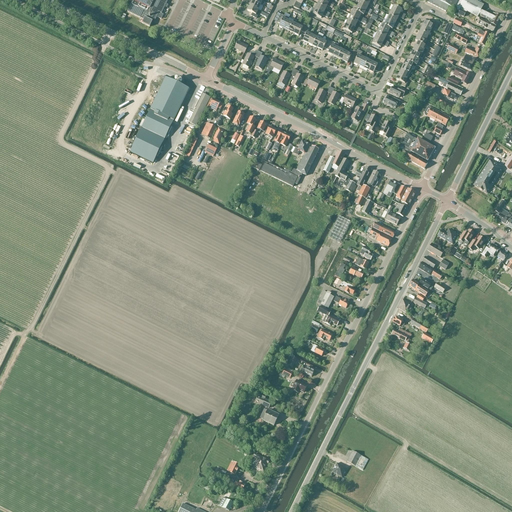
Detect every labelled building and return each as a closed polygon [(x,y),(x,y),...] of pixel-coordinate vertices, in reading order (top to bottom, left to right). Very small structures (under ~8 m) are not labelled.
[(144,20),(142,24),(150,28),(153,21),(150,20),(151,19),(155,21),(159,13),(162,14),(168,0),(131,0),(132,0),(126,12),(144,20)] [(320,0),(317,5),(326,9),(327,6),(332,9),(333,7),(320,0)] [(460,9),(477,17),(478,15),(481,10),(483,5),(472,0),(436,0),(438,1),(441,2),(444,4),(446,5),(449,6),(459,12),(460,9)] [(261,5),(252,1),(250,6),(258,10),(261,5)] [(360,2),(357,6),(371,13),(372,11),(367,9),(368,6),(360,2)] [(329,14),(324,12),(326,9),(317,5),(315,10),(328,16),(329,14)] [(256,15),(258,10),(250,6),(247,11),(252,13),(251,16),(256,19),(258,16),(256,15)] [(365,13),(370,15),(371,13),(357,6),(355,11),(361,15),(363,16),(365,13)] [(393,6),(391,11),(404,18),(405,16),(400,13),(402,10),(393,6)] [(327,18),(328,16),(315,10),(312,15),(321,19),(322,16),(327,18)] [(361,15),(355,11),(353,10),(350,15),(364,22),(365,23),(367,20),(360,17),(361,15)] [(486,13),(481,10),(478,15),(491,22),(491,24),(496,26),(500,17),(493,14),(492,16),(486,13)] [(398,18),(403,20),(404,18),(391,11),(389,16),(397,20),(398,18)] [(278,20),(277,23),(280,24),(279,27),(284,29),(288,21),(289,19),(290,16),(285,14),(284,16),(281,15),(278,20)] [(350,15),(348,20),(356,24),(358,22),(363,24),(364,22),(350,15)] [(396,23),(397,20),(389,16),(386,21),(399,28),(401,25),(396,23)] [(479,18),(476,24),(493,32),(495,27),(479,18)] [(356,24),(348,20),(346,25),(359,32),(359,31),(361,32),(362,30),(355,27),(356,24)] [(293,23),(288,21),(284,29),(288,32),(293,23)] [(293,23),(288,32),(293,34),(298,26),(295,24),(296,22),(294,21),(293,23)] [(398,30),(399,28),(386,21),(384,26),(390,29),(392,30),(394,27),(398,30)] [(425,22),(422,27),(431,31),(433,26),(437,28),(438,25),(431,22),(429,24),(425,22)] [(300,27),(298,26),(293,34),(298,36),(301,32),(303,33),(306,27),(301,25),(300,27)] [(358,34),(359,32),(346,25),(343,30),(344,30),(343,33),(349,36),(350,33),(351,34),(353,31),(358,34)] [(382,25),(379,30),(393,36),(394,37),(396,34),(394,34),(389,32),(390,29),(384,26),(382,25)] [(463,30),(453,26),(452,30),(461,34),(463,30)] [(303,41),(308,44),(312,35),(307,33),(309,29),(306,27),(303,33),(306,34),(303,41)] [(422,27),(420,32),(428,36),(431,31),(422,27)] [(377,31),(376,32),(376,34),(377,34),(385,39),(386,36),(391,39),(393,36),(379,30),(378,30),(377,31)] [(480,31),(477,36),(481,38),(487,41),(488,40),(489,40),(490,38),(489,37),(490,36),(480,31)] [(420,32),(418,36),(426,41),(428,36),(420,32)] [(317,38),(312,46),(317,49),(322,40),(324,36),(319,33),(317,38)] [(384,41),(385,39),(377,34),(374,39),(388,46),(389,44),(384,41)] [(457,34),(454,38),(466,45),(468,41),(457,34)] [(308,44),(312,46),(317,38),(312,35),(308,44)] [(418,36),(415,41),(417,42),(420,44),(423,45),(424,45),(426,46),(427,47),(428,45),(424,43),(426,41),(418,36)] [(487,41),(481,38),(478,44),(484,47),(487,41)] [(387,48),(388,46),(374,39),(372,44),(373,45),(372,46),(378,49),(379,48),(380,48),(382,46),(387,48)] [(326,50),(327,48),(330,42),(327,41),(326,43),(322,40),(317,49),(322,51),(324,48),(326,50)] [(239,58),(237,61),(240,62),(242,59),(248,47),(238,42),(236,45),(235,49),(242,52),(239,58)] [(333,43),(330,42),(327,48),(326,50),(329,51),(328,54),(333,56),(337,48),(332,45),(333,43)] [(417,42),(415,47),(423,52),(425,49),(427,50),(428,47),(427,47),(426,46),(424,45),(423,45),(420,44),(417,42)] [(458,50),(449,45),(446,49),(456,54),(458,50)] [(415,47),(413,52),(423,57),(424,55),(422,54),(423,52),(415,47)] [(467,48),(465,53),(478,59),(483,50),(477,47),(474,52),(467,48)] [(337,48),(333,56),(337,59),(342,50),(342,49),(340,48),(340,49),(337,48)] [(337,59),(342,61),(347,53),(342,50),(337,59)] [(356,59),(354,64),(359,66),(363,58),(360,57),(362,52),(357,50),(356,52),(353,58),(356,59)] [(351,57),(353,58),(356,52),(353,51),(353,52),(350,51),(349,54),(347,53),(342,61),(347,64),(351,57)] [(413,52),(410,57),(419,61),(420,58),(422,59),(423,57),(413,52)] [(259,59),(256,67),(262,70),(267,60),(261,57),(262,54),(259,53),(257,58),(259,59)] [(248,55),(243,65),(249,68),(254,58),(248,55)] [(466,55),(460,67),(472,72),(478,61),(466,55)] [(408,61),(408,62),(416,66),(419,61),(410,57),(408,61)] [(363,58),(359,66),(364,69),(368,61),(369,59),(366,58),(365,60),(363,58)] [(368,61),(364,69),(368,71),(373,63),(372,63),(373,61),(371,60),(369,59),(368,61)] [(272,64),(269,62),(267,68),(264,74),(266,75),(269,74),(270,72),(272,71),(274,68),(280,72),(282,69),(284,65),(274,60),(272,64)] [(406,60),(403,65),(412,69),(413,67),(415,68),(416,66),(408,62),(408,61),(406,60)] [(373,63),(368,71),(373,74),(375,71),(378,73),(381,65),(378,63),(376,62),(375,64),(373,63)] [(412,69),(403,65),(401,70),(409,74),(411,75),(412,76),(413,73),(410,72),(412,69)] [(462,80),(461,82),(466,85),(471,76),(457,68),(453,75),(462,80)] [(294,82),(292,85),(298,88),(304,78),(297,75),(298,72),(293,69),(290,75),(293,76),(291,80),(294,82)] [(410,77),(411,75),(409,74),(401,70),(399,75),(407,79),(408,76),(410,77)] [(284,72),(279,83),(285,86),(290,76),(284,72)] [(399,75),(396,80),(398,81),(397,84),(400,85),(401,86),(405,88),(406,85),(408,83),(406,82),(407,79),(399,75)] [(449,77),(447,81),(449,82),(457,86),(458,83),(459,82),(449,77)] [(153,164),(165,139),(173,121),(189,89),(166,78),(150,110),(151,110),(130,153),(153,164)] [(318,87),(320,83),(310,78),(308,81),(306,80),(303,86),(306,87),(307,85),(317,90),(318,87)] [(456,88),(457,87),(440,78),(438,82),(447,86),(446,89),(460,96),(462,91),(456,88)] [(430,89),(434,90),(436,86),(427,82),(423,89),(429,92),(430,89)] [(332,95),(328,103),(334,106),(340,96),(333,93),(335,90),(329,87),(327,93),(332,95)] [(403,96),(406,91),(399,88),(398,90),(392,87),(389,94),(399,98),(401,95),(403,96)] [(320,90),(315,101),(316,102),(317,103),(318,103),(321,104),(326,94),(320,90)] [(444,90),(442,95),(457,103),(459,98),(444,90)] [(189,123),(191,124),(196,127),(210,98),(203,94),(196,109),(189,123)] [(435,104),(435,103),(453,111),(456,105),(434,94),(430,102),(435,104)] [(342,105),(343,103),(348,105),(347,108),(351,110),(354,105),(356,101),(346,96),(344,99),(342,98),(339,104),(342,105)] [(392,102),(386,99),(384,104),(394,109),(396,105),(398,106),(400,101),(394,98),(392,102)] [(213,99),(212,102),(209,108),(216,112),(218,108),(220,109),(223,104),(220,103),(213,99)] [(356,108),(351,119),(357,122),(363,112),(365,113),(368,107),(365,105),(361,111),(356,108)] [(228,107),(224,114),(226,114),(224,117),(230,120),(232,117),(230,117),(233,109),(230,108),(228,107)] [(425,115),(426,116),(427,117),(439,123),(436,127),(434,132),(440,136),(442,130),(438,128),(440,124),(445,126),(450,118),(428,107),(426,110),(427,110),(425,113),(425,114),(425,115)] [(239,127),(242,120),(244,119),(244,116),(244,115),(239,112),(237,114),(237,116),(236,116),(233,124),(239,127)] [(370,128),(369,131),(374,133),(378,126),(375,124),(378,119),(371,116),(366,126),(370,128)] [(250,126),(246,132),(252,135),(254,130),(255,128),(253,127),(256,120),(250,117),(247,124),(250,126)] [(254,130),(252,135),(251,137),(255,139),(258,133),(260,133),(261,131),(263,132),(266,125),(260,122),(257,129),(257,132),(254,130)] [(384,134),(382,137),(388,139),(391,131),(389,130),(391,125),(385,122),(380,132),(384,134)] [(210,125),(204,136),(211,139),(212,136),(216,128),(210,125)] [(266,135),(269,136),(272,138),(276,130),(272,128),(269,126),(267,131),(266,131),(263,135),(265,136),(266,135)] [(218,128),(212,142),(219,145),(225,132),(218,128)] [(280,145),(280,144),(285,134),(279,131),(274,142),(275,142),(275,144),(276,145),(274,148),(278,150),(280,145)] [(286,147),(291,136),(285,134),(280,144),(282,146),(286,147)] [(427,161),(434,149),(418,139),(417,140),(407,134),(400,145),(411,151),(410,152),(411,152),(406,160),(424,170),(427,164),(422,161),(423,159),(427,161)] [(300,152),(304,142),(299,139),(294,149),(300,152)] [(304,142),(300,152),(306,155),(310,145),(304,142)] [(289,145),(284,155),(288,156),(293,147),(289,145)] [(313,159),(319,162),(323,152),(317,150),(313,159)] [(323,152),(319,162),(324,165),(329,155),(323,152)] [(336,171),(342,159),(345,155),(338,152),(334,160),(330,157),(323,171),(328,174),(328,173),(329,174),(332,170),(330,169),(331,168),(336,171)] [(348,176),(343,173),(349,162),(343,159),(334,176),(330,184),(332,186),(336,177),(341,180),(339,183),(347,187),(345,190),(351,193),(352,194),(355,188),(356,186),(354,186),(355,184),(350,181),(349,183),(348,182),(349,180),(346,178),(348,176)] [(254,161),(251,167),(259,171),(261,165),(254,161)] [(478,179),(473,185),(478,189),(482,192),(482,191),(487,194),(490,189),(491,189),(490,189),(493,186),(493,185),(497,178),(497,179),(498,178),(502,171),(502,172),(502,171),(503,169),(493,163),(492,165),(489,163),(489,162),(490,162),(489,161),(488,163),(486,166),(485,168),(484,168),(484,169),(483,171),(482,171),(483,171),(481,173),(481,174),(480,176),(479,176),(479,177),(480,178),(478,180),(478,179)] [(363,186),(371,170),(366,168),(357,185),(362,188),(359,193),(360,194),(359,197),(364,199),(365,200),(367,195),(370,189),(363,186)] [(379,175),(373,172),(367,184),(373,187),(374,185),(375,185),(376,185),(377,184),(377,183),(378,182),(377,182),(376,181),(379,175)] [(260,173),(257,178),(267,183),(269,178),(260,173)] [(257,178),(255,183),(264,188),(267,183),(257,178)] [(390,180),(388,185),(383,194),(390,198),(392,193),(395,194),(399,185),(390,180)] [(255,183),(252,188),(262,193),(264,188),(255,183)] [(406,189),(399,185),(395,194),(397,195),(396,198),(400,200),(406,189)] [(252,188),(250,193),(259,198),(262,193),(252,188)] [(401,202),(405,204),(409,206),(415,194),(415,193),(407,189),(401,202)] [(283,190),(281,195),(287,198),(289,193),(283,190)] [(250,193),(248,198),(257,202),(259,198),(250,193)] [(289,193),(287,198),(293,201),(296,196),(289,193)] [(360,207),(364,199),(359,197),(356,205),(360,207)] [(248,198),(245,203),(255,207),(257,202),(248,198)] [(508,215),(509,214),(502,209),(505,203),(502,201),(497,208),(495,212),(499,215),(496,219),(501,222),(505,216),(507,217),(508,215)] [(312,202),(310,207),(319,212),(322,207),(312,202)] [(398,207),(396,210),(398,211),(396,214),(403,217),(407,209),(398,204),(397,207),(398,207)] [(364,206),(362,212),(367,215),(370,209),(367,208),(364,206)] [(310,207),(308,212),(317,216),(319,212),(310,207)] [(274,209),(271,214),(277,217),(280,212),(274,209)] [(280,212),(277,217),(284,221),(286,216),(280,212)] [(308,212),(305,217),(315,221),(317,216),(308,212)] [(397,226),(398,222),(400,219),(389,214),(386,220),(397,226)] [(511,229),(511,217),(508,215),(507,217),(505,216),(501,222),(511,229)] [(305,217),(303,221),(312,226),(315,221),(305,217)] [(351,223),(339,217),(328,238),(340,244),(351,223)] [(303,221),(301,226),(310,231),(312,226),(303,221)] [(375,223),(373,228),(393,238),(395,233),(375,223)] [(301,226),(298,231),(307,236),(310,231),(301,226)] [(372,229),(372,230),(369,234),(378,238),(380,233),(372,229)] [(441,231),(437,236),(452,245),(458,236),(455,234),(455,233),(448,229),(446,234),(441,231)] [(463,232),(458,240),(467,245),(474,234),(469,230),(466,234),(463,232)] [(378,238),(376,241),(388,247),(392,239),(380,233),(378,238)] [(475,247),(479,250),(484,241),(479,237),(476,243),(473,241),(468,248),(472,251),(475,247)] [(431,244),(428,251),(440,259),(444,252),(431,244)] [(485,248),(480,254),(485,258),(488,253),(494,257),(499,250),(496,248),(497,247),(492,244),(491,245),(488,250),(485,248)] [(364,256),(363,257),(370,261),(373,256),(367,253),(369,250),(363,247),(360,254),(364,256)] [(501,252),(497,257),(503,261),(507,256),(501,252)] [(366,270),(369,264),(363,261),(360,259),(356,257),(355,258),(357,259),(355,264),(360,267),(366,270)] [(433,269),(436,264),(425,257),(422,262),(433,269)] [(442,260),(439,267),(444,270),(448,264),(442,260)] [(422,263),(418,268),(429,276),(430,274),(440,280),(442,276),(422,263)] [(340,280),(345,270),(343,269),(345,266),(342,264),(335,276),(334,277),(340,280)] [(352,268),(349,275),(353,276),(354,275),(361,279),(364,273),(352,268)] [(348,285),(344,283),(340,280),(334,277),(332,281),(335,283),(334,284),(339,287),(340,285),(343,287),(343,286),(346,287),(344,292),(349,294),(349,293),(353,295),(355,291),(351,289),(352,286),(348,284),(348,285)] [(431,285),(422,279),(419,284),(419,285),(427,290),(431,285)] [(418,286),(419,285),(419,284),(413,280),(409,287),(415,291),(418,286)] [(437,283),(434,288),(443,293),(446,289),(437,283)] [(428,292),(418,286),(415,291),(425,297),(428,292)] [(321,305),(320,307),(325,310),(326,308),(328,309),(334,298),(330,296),(330,295),(331,294),(327,292),(327,293),(324,291),(318,303),(321,305)] [(346,309),(349,303),(341,299),(336,297),(334,301),(339,304),(338,305),(346,309)] [(416,298),(414,303),(420,307),(420,308),(424,310),(427,304),(423,302),(417,298),(416,298)] [(409,312),(411,309),(409,308),(411,305),(403,300),(398,309),(406,314),(407,311),(409,312)] [(318,309),(317,311),(328,317),(326,321),(325,323),(330,326),(332,323),(337,326),(339,321),(329,316),(329,315),(330,313),(325,310),(320,307),(319,307),(318,309)] [(401,324),(404,326),(406,321),(400,318),(399,319),(395,317),(393,322),(393,323),(393,324),(395,325),(396,324),(400,326),(401,324)] [(426,333),(429,328),(413,319),(410,324),(426,333)] [(398,332),(394,330),(391,335),(405,342),(405,341),(407,343),(411,335),(399,329),(398,332)] [(318,338),(323,341),(325,339),(329,341),(332,335),(322,330),(318,338)] [(424,333),(421,338),(431,344),(434,339),(424,333)] [(403,349),(405,350),(409,352),(411,346),(406,344),(405,345),(403,349)] [(321,356),(323,353),(324,351),(314,345),(311,351),(321,356)] [(292,357),(288,366),(289,367),(292,368),(296,359),(292,357)] [(289,367),(288,366),(287,366),(286,368),(282,375),(290,378),(292,374),(292,373),(293,371),(288,369),(289,367)] [(307,375),(311,377),(314,371),(306,367),(305,370),(301,368),(298,375),(306,378),(307,375)] [(297,381),(292,390),(298,393),(299,391),(303,393),(307,386),(300,383),(300,382),(297,381)] [(259,403),(262,405),(269,409),(271,403),(265,400),(264,400),(261,399),(257,398),(256,401),(259,403)] [(268,410),(263,421),(274,426),(279,415),(268,410)] [(349,458),(346,462),(360,469),(366,459),(352,451),(348,458),(349,458)] [(255,454),(254,456),(254,457),(256,458),(252,467),(263,473),(269,461),(255,454)] [(234,463),(229,472),(235,475),(239,466),(234,463)] [(337,463),(332,472),(342,478),(347,469),(337,463)] [(245,485),(236,481),(234,486),(242,490),(245,485)] [(223,498),(219,506),(229,511),(233,503),(230,501),(228,500),(223,498)]
